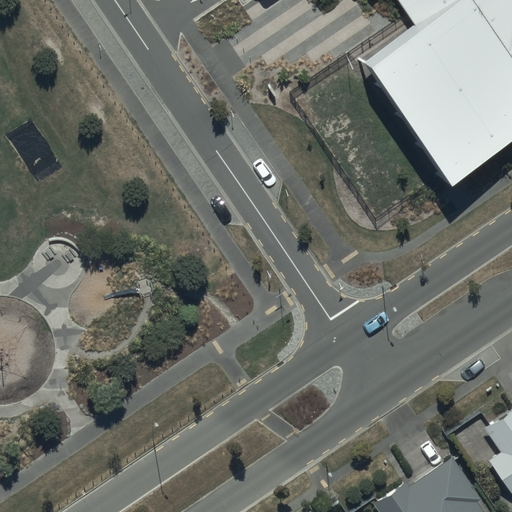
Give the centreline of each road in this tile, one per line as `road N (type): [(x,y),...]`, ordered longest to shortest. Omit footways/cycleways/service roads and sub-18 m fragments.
road 1 (residential): [(344,339),(114,0)]
road 2 (tertiary): [(91,511),(344,339)]
road 3 (tertiary): [(380,394),(209,511)]
road 4 (tertiary): [(344,339),(511,226)]
road 5 (tertiary): [(511,307),(380,394)]
